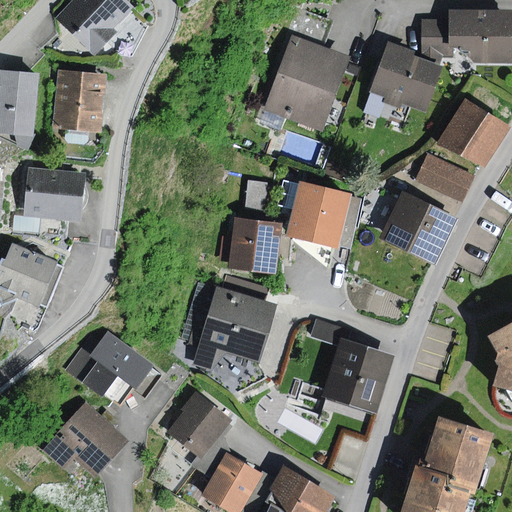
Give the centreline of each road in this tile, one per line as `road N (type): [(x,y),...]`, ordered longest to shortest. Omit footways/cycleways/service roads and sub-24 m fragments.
road 1 (residential): [(0,382),(72,323),(103,278),(124,129),(166,28),(166,0)]
road 2 (residential): [(511,143),(414,332),(357,511)]
